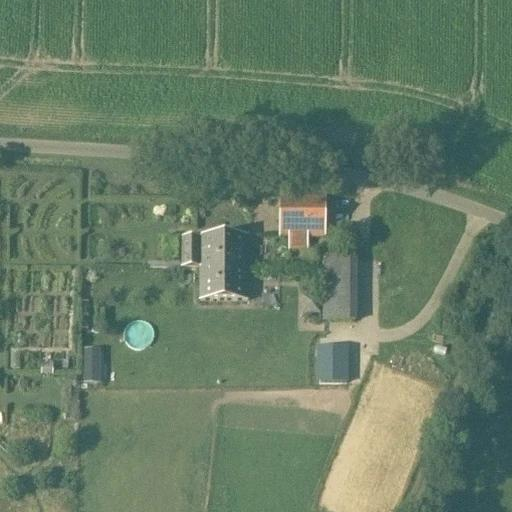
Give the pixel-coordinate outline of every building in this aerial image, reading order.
[(307,252),(307,240),(325,241),(325,200),(278,201),(278,240),(289,240),(289,252),(307,252)] [(236,273),(247,273),(247,239),(200,239),(200,240),(182,240),(182,270),(200,270),(236,270),(236,273)] [(327,259),(327,323),(360,323),(360,259),(327,259)] [(236,270),(200,270),(199,303),(247,303),(247,273),(236,273),(236,270)] [(85,384),(103,384),(104,351),(86,350),(85,384)] [(347,361),(329,361),(329,386),(347,386),(347,361)]
